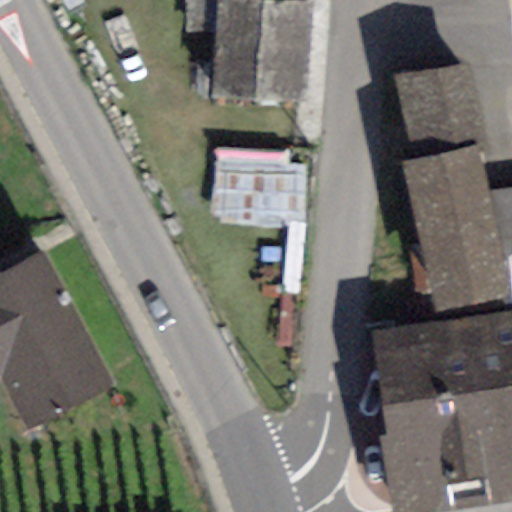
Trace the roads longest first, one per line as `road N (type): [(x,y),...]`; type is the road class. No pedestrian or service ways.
road 1 (unclassified): [(0,7),(264,494)]
road 2 (residential): [(364,0),(329,416),(306,468),(264,494)]
road 3 (unknown): [(363,4),(511,48)]
